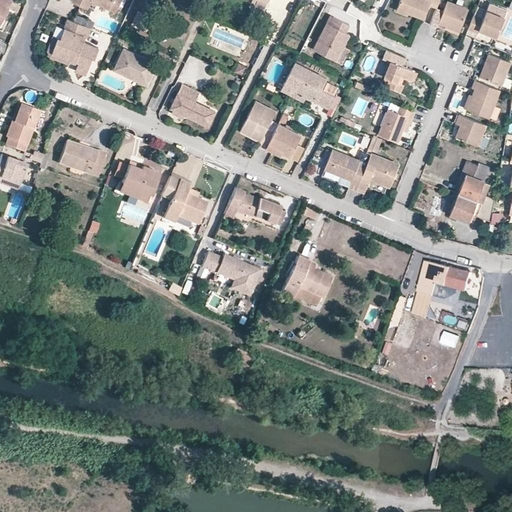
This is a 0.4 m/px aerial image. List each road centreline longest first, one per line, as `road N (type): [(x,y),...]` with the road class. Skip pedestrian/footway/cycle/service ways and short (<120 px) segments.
road 1 (track): [(0,224),(79,248),(253,337),(443,407)]
road 2 (residential): [(391,227),(9,67)]
road 3 (residential): [(391,227),(454,69),(422,56)]
road 4 (unknown): [(215,153),(285,21)]
road 5 (unknown): [(149,125),(209,0)]
road 6 (residential): [(511,265),(391,227)]
